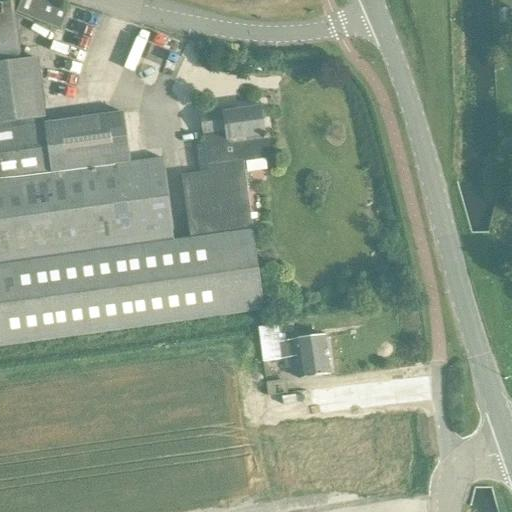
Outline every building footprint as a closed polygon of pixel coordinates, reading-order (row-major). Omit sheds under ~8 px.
[(68,11),(67,10),(41,0),(20,0),(15,13),(60,31),(68,11)] [(0,64),(18,62),(10,3),(0,3),(0,64)] [(0,182),(130,164),(123,114),(45,125),(44,119),(45,119),(37,59),(18,62),(0,64),(0,182)] [(181,176),(190,240),(253,232),(243,163),(270,159),(267,136),(263,136),(259,108),(215,114),(215,111),(200,113),(208,173),(181,176)] [(0,347),(264,311),(253,232),(190,240),(174,242),(162,160),(137,163),(130,164),(0,182),(0,347)] [(287,323),(259,327),(264,362),(297,357),(300,380),(330,376),(325,336),(295,340),(295,341),(280,343),(279,335),(288,334),(287,323)]
